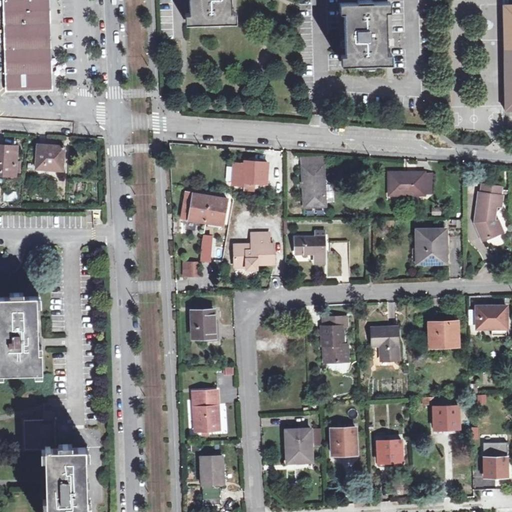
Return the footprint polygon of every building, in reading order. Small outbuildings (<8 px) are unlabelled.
[(190,0),(191,23),(232,21),(231,0),(190,0)] [(5,50),(47,48),(47,37),(46,1),(4,3),(5,50)] [(346,64),(388,62),(386,1),(344,2),(346,64)] [(6,69),(48,68),(47,59),(47,48),(5,50),(6,69)] [(48,78),(48,68),(6,69),(7,86),(27,86),(48,85),(48,78)] [(37,168),(63,170),(65,146),(39,144),(37,168)] [(0,171),(4,172),(4,174),(16,175),(17,146),(0,145),(0,171)] [(269,162),(255,161),(255,166),(245,165),(235,164),(233,184),(245,185),(245,182),(267,183),(269,162)] [(305,207),(326,206),(324,164),(304,166),(305,207)] [(390,194),(425,194),(425,173),(390,173),(390,194)] [(483,184),(482,193),(501,195),(502,186),(483,184)] [(182,218),(225,225),(229,199),(187,192),(182,218)] [(480,192),(476,219),(479,219),(478,227),(483,240),(501,233),(496,222),(495,220),(497,207),(502,207),(504,196),(501,195),(482,193),(480,192)] [(418,258),(426,258),(426,263),(447,263),(446,229),(418,229),(418,258)] [(236,267),(248,267),(248,269),(258,269),(258,263),(275,263),(275,244),(271,244),(270,234),(253,234),(253,252),(249,252),(248,245),(235,245),(236,267)] [(296,253),(314,253),(314,262),(324,262),(324,237),(295,237),(296,253)] [(201,260),(210,260),(211,243),(203,243),(201,260)] [(182,277),(197,277),(197,261),(182,262),(182,277)] [(0,373),(44,373),(43,352),(40,352),(38,296),(0,297),(0,373)] [(507,309),(492,309),(492,306),(477,306),(477,328),(507,328),(507,309)] [(193,338),(216,337),(214,309),(192,310),(193,338)] [(322,346),(325,346),(328,346),(329,363),(349,362),(348,345),(344,345),(343,327),(347,327),(347,317),(324,318),(325,327),(322,327),(322,346)] [(431,346),(458,345),(458,321),(430,322),(431,346)] [(374,345),(382,345),(382,360),(399,359),(398,328),(373,328),(374,345)] [(196,430),(220,429),(218,390),(193,392),(196,430)] [(486,394),(476,395),(477,403),(487,402),(486,394)] [(449,426),(449,428),(450,428),(461,428),(460,405),(434,406),(435,427),(449,426)] [(47,449),(57,448),(55,410),(45,410),(45,411),(45,420),(24,420),(25,449),(47,449)] [(333,454),(344,454),(344,451),(358,451),(357,427),(332,428),(333,454)] [(287,462),(312,461),(311,429),(286,430),(287,462)] [(394,467),(394,465),(394,461),(403,461),(403,440),(378,441),(379,467),(394,467)] [(57,448),(47,449),(48,504),(44,504),(44,511),(92,511),(92,503),(88,503),(87,447),(57,448)] [(202,484),(224,483),(223,456),(202,457),(202,484)] [(486,477),(508,476),(508,457),(486,457),(486,477)] [(201,487),(201,504),(218,504),(218,487),(201,487)]
